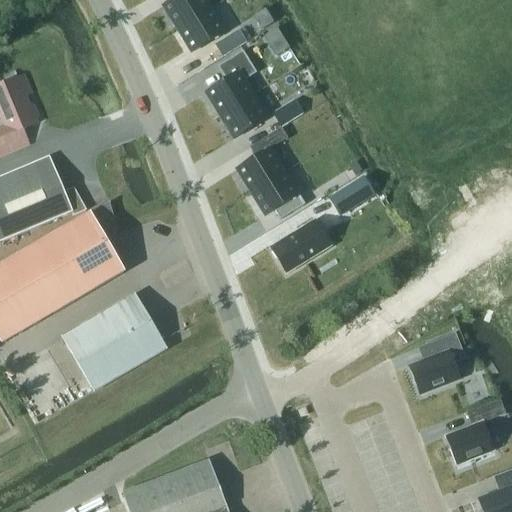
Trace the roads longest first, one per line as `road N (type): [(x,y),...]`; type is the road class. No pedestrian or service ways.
road 1 (tertiary): [(302,511),(97,0)]
road 2 (track): [(377,333),(511,221)]
